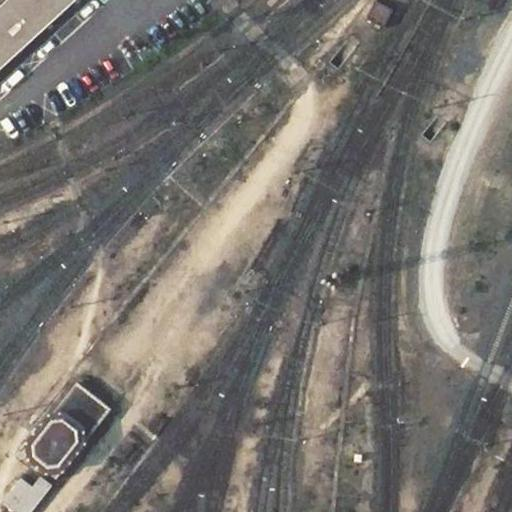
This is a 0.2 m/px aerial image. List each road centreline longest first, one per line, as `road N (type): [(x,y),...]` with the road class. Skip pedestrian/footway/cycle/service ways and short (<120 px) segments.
road 1 (track): [(220,0),(301,89),(303,118),(155,332),(73,373),(28,421),(0,501)]
road 2 (track): [(511,382),(451,349),(435,312),(433,254),(466,138),(511,47)]
road 3 (track): [(48,511),(128,416),(155,332)]
